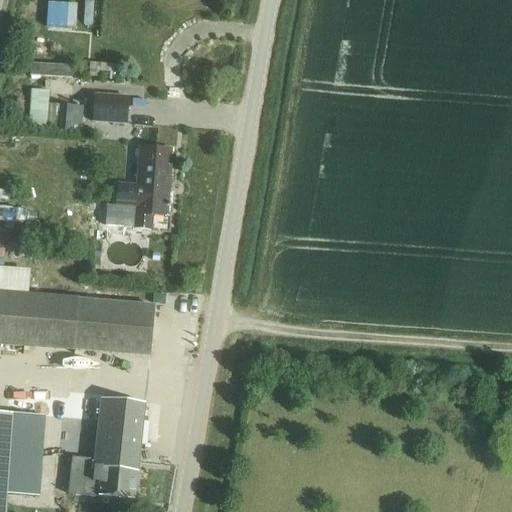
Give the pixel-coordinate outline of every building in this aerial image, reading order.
[(29,127),(46,128),(48,93),(32,91),(29,127)] [(92,96),(90,124),(125,127),(127,99),(92,96)] [(56,106),(55,131),(80,133),(82,108),(56,106)] [(133,211),(132,214),(131,227),(149,228),(150,215),(166,216),(171,150),(137,147),(134,186),(116,185),(114,209),(133,211)] [(88,235),(99,236),(106,236),(108,215),(89,214),(88,235)] [(0,255),(0,280),(35,282),(37,258),(0,255)] [(152,307),(93,302),(77,301),(77,300),(0,293),(0,346),(32,349),(32,348),(148,357),(152,307)] [(134,502),(144,406),(101,401),(95,464),(87,463),(84,497),(97,498),(97,499),(134,502)] [(0,415),(0,511),(4,511),(9,456),(11,416),(0,415)]
